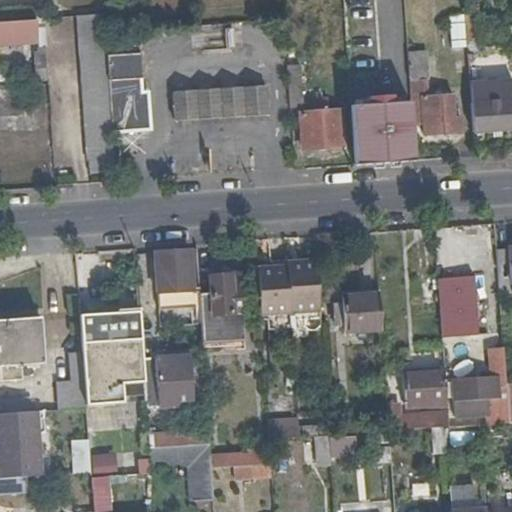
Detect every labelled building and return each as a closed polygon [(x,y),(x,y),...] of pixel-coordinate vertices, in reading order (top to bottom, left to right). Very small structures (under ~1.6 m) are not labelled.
[(478,0),(464,0),(466,30),(468,56),(483,55),(480,20),(478,0)] [(0,14),(0,20),(36,19),(37,40),(37,45),(40,45),(46,44),(43,11),(0,14)] [(91,173),(114,172),(111,134),(111,129),(107,58),(106,53),(105,32),(104,14),(77,15),(80,49),(84,110),(87,160),(90,160),(91,173)] [(447,16),(451,50),(465,49),(460,14),(447,16)] [(0,42),(37,40),(36,19),(0,20),(0,42)] [(47,66),(46,44),(40,45),(40,50),(35,50),(36,67),(47,66)] [(143,51),(106,53),(107,58),(111,129),(151,126),(148,93),(142,92),(141,77),(145,77),(143,51)] [(410,102),(411,125),(424,124),(425,133),(461,131),(461,115),(454,114),(452,94),(427,95),(424,51),(408,53),(410,82),(410,102)] [(304,105),(301,63),(287,64),(290,106),(304,105)] [(37,79),(48,78),(48,71),(47,66),(36,67),(37,79)] [(471,99),(473,131),(486,131),(511,128),(511,79),(470,82),(471,99)] [(229,91),(231,118),(269,115),(268,86),(229,88),(229,91)] [(228,118),(231,118),(229,91),(229,88),(173,91),(175,120),(228,118)] [(322,94),(317,94),(317,99),(312,100),(313,112),(300,114),(303,147),(343,144),(340,110),(328,111),(327,99),(322,99),(322,94)] [(369,103),(350,104),(354,163),(391,161),(414,159),(411,125),(410,102),(391,103),(390,95),(368,96),(369,103)] [(495,250),(494,228),(479,229),(480,254),(495,253),(495,250)] [(190,248),(155,251),(159,306),(199,303),(198,293),(198,289),(192,289),(190,248)] [(495,250),(495,253),(498,285),(511,284),(509,250),(495,250)] [(319,308),(316,260),(286,262),(286,266),(257,268),(260,312),(319,308)] [(473,273),(437,275),(437,280),(439,306),(474,303),(473,273)] [(199,303),(201,323),(201,342),(243,338),(239,283),(230,283),(229,275),(209,276),(210,291),(198,293),(199,303)] [(439,306),(437,280),(419,281),(421,308),(439,307),(439,306)] [(381,330),(378,293),(340,296),(341,305),(333,306),(334,325),(342,325),(342,332),(381,330)] [(119,311),(80,314),(83,354),(86,403),(146,400),(142,358),(139,307),(119,308),(119,311)] [(40,317),(0,319),(0,367),(1,380),(22,379),(21,364),(43,362),(40,317)] [(488,413),(507,412),(502,349),(494,349),(489,354),(491,378),(452,380),(455,420),(488,419),(488,413)] [(86,403),(83,354),(68,355),(70,381),(58,382),(60,408),(86,406),(86,403)] [(190,354),(142,358),(146,400),(146,408),(194,405),(190,354)] [(437,371),(402,374),(404,406),(440,403),(437,371)] [(29,397),(2,398),(3,413),(30,411),(29,397)] [(328,435),(337,434),(335,407),(326,407),(327,418),(328,435)] [(30,411),(3,413),(0,412),(0,477),(40,475),(36,410),(30,411)] [(443,427),(447,427),(446,412),(387,415),(388,431),(429,428),(433,428),(443,427)] [(275,421),(267,422),(268,439),(290,438),(287,414),(274,415),(275,421)] [(301,425),(302,437),(315,436),(328,435),(327,418),(321,419),(321,424),(301,425)] [(478,444),(477,424),(447,427),(443,427),(444,446),(478,444)] [(444,451),(444,446),(443,427),(433,428),(435,452),(444,451)] [(208,443),(207,431),(148,435),(149,447),(208,443)] [(328,435),(315,436),(316,466),(330,465),(328,435)] [(209,452),(208,443),(149,447),(150,465),(192,462),(195,500),(212,499),(210,468),(209,452)] [(269,448),(209,452),(210,468),(234,467),(250,466),(270,464),(269,448)] [(118,459),(97,459),(99,473),(119,472),(118,459)] [(250,466),(251,478),(271,477),(270,464),(250,466)] [(250,466),(234,467),(235,480),(251,478),(250,466)] [(15,478),(0,478),(0,495),(16,494),(15,478)] [(261,509),(273,508),(272,491),(260,492),(261,509)]
